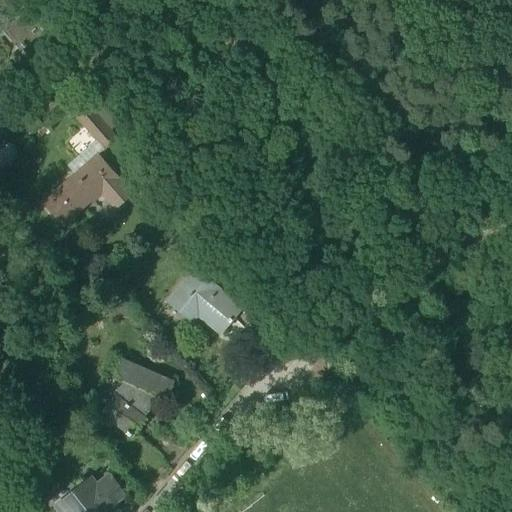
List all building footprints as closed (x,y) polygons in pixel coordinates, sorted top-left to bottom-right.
[(45,3),(11,32),(21,43),(20,44),(24,48),(25,47),(33,57),(66,28),(45,3)] [(89,106),(77,117),(88,130),(100,119),(89,106)] [(100,119),(88,130),(105,149),(118,138),(100,119)] [(98,154),(44,201),(59,218),(87,193),(94,201),(103,193),(115,207),(132,193),(98,154)] [(220,288),(196,268),(168,301),(183,313),(192,303),(200,310),(198,313),(221,333),(241,308),(219,290),(220,288)] [(172,382),(122,360),(115,376),(127,381),(103,412),(128,431),(126,433),(130,436),(131,434),(133,435),(145,419),(145,417),(155,393),(165,398),(172,382)] [(27,384),(2,403),(22,428),(47,409),(27,384)] [(91,477),(56,505),(61,511),(116,511),(118,511),(112,504),(125,494),(110,475),(97,485),(91,477)]
